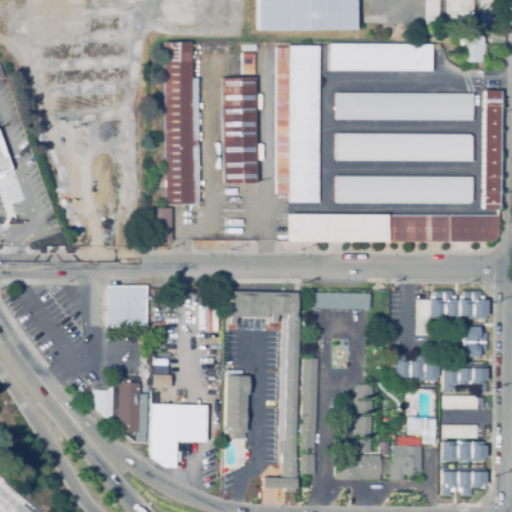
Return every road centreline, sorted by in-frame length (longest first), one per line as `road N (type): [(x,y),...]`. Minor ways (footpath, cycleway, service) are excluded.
road 1 (residential): [(0,268),(509,269)]
road 2 (residential): [(509,511),(511,125)]
road 3 (secondary): [(233,511),(154,481),(51,396)]
road 4 (secondary): [(12,364),(26,411),(92,511)]
road 5 (motorway): [(137,511),(51,396)]
